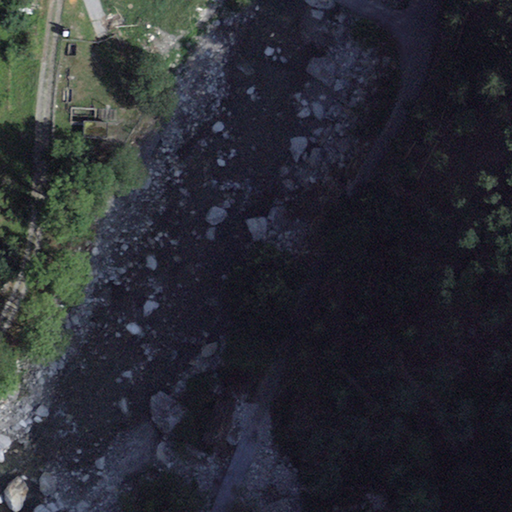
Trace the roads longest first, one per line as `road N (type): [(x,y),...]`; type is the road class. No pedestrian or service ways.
road 1 (track): [(365,177),(201,511)]
road 2 (track): [(55,0),(30,231),(0,317)]
road 3 (track): [(420,25),(365,177)]
